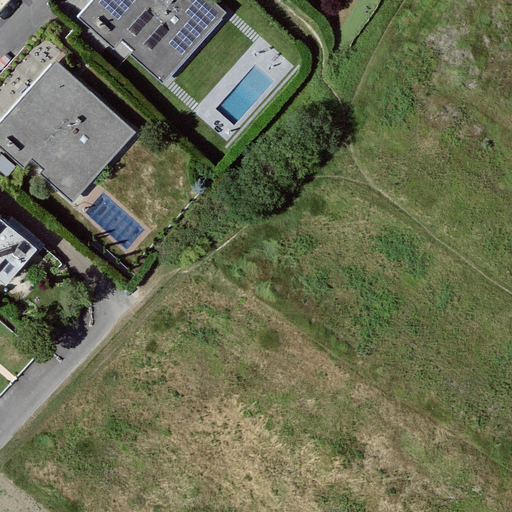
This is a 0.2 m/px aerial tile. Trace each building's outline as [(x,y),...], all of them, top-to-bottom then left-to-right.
[(90,14),(102,0),(57,0),(52,6),(78,28),(90,14)] [(102,0),(90,14),(116,37),(123,29),(140,43),(135,48),(163,74),(219,11),(206,0),(102,0)] [(0,134),(0,133),(58,68),(72,53),(47,30),(0,82),(0,172),(7,178),(25,157),(0,134)] [(75,83),(58,68),(0,133),(0,134),(25,157),(32,148),(49,162),(44,168),(73,192),(128,130),(92,98),(87,104),(70,89),(75,83)] [(36,245),(0,213),(0,272),(7,278),(36,245)]
